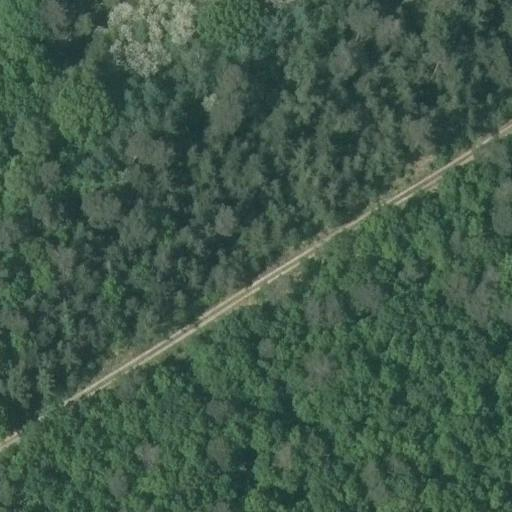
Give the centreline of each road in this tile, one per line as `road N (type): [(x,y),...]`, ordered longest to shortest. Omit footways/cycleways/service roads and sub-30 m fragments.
road 1 (track): [(511,163),(0,483)]
road 2 (track): [(310,0),(152,115),(0,196)]
